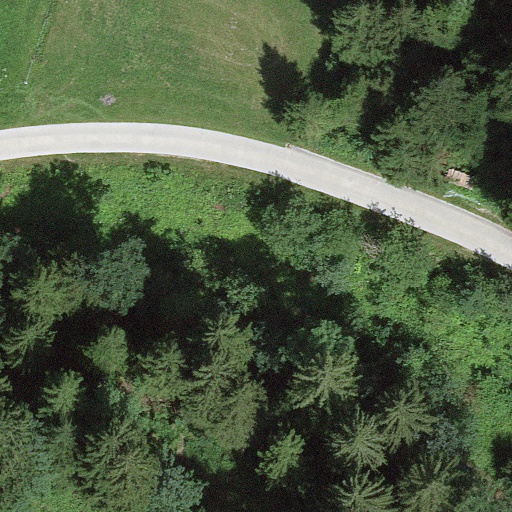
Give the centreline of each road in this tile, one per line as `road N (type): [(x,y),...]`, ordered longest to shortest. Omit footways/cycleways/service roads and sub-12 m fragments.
road 1 (track): [(0,150),(109,137),(285,163),(376,196),(511,263)]
road 2 (track): [(238,511),(170,450),(77,404),(0,389)]
